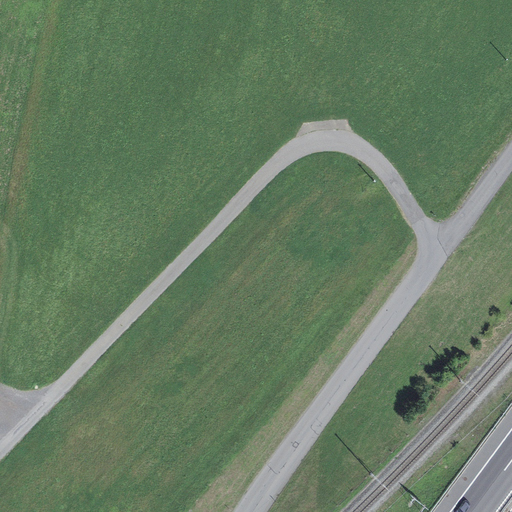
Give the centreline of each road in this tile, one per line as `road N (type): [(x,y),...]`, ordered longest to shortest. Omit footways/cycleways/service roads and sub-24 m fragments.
road 1 (track): [(437,256),(372,156),(348,144),(304,146),(272,168),(0,450)]
road 2 (unclassified): [(249,511),(511,152)]
